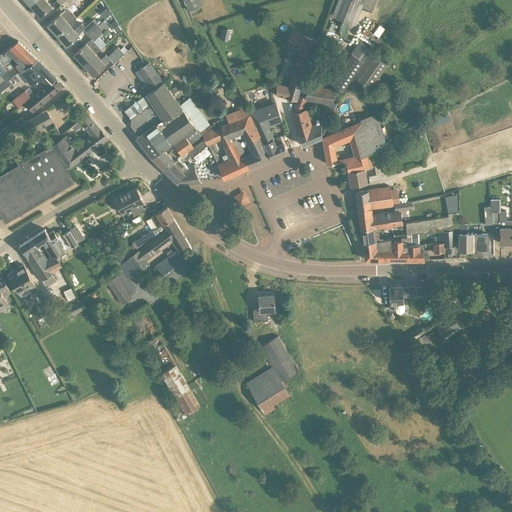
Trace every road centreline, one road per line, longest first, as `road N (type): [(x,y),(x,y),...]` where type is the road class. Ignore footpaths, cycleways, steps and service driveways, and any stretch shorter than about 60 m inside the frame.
road 1 (tertiary): [(272,263),(354,270),(511,265)]
road 2 (tertiary): [(140,160),(3,0)]
road 3 (tertiary): [(272,263),(203,228),(140,160)]
road 4 (residential): [(140,160),(0,250)]
